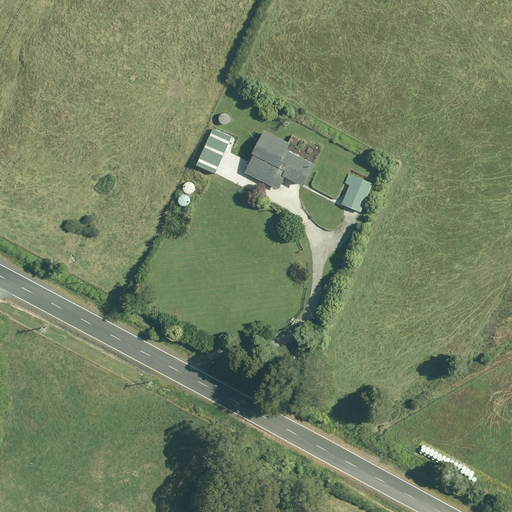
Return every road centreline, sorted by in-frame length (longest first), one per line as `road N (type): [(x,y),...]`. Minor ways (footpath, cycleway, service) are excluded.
road 1 (tertiary): [(0,275),(440,511)]
road 2 (unknown): [(170,366),(263,346),(300,312),(304,247),(271,196)]
